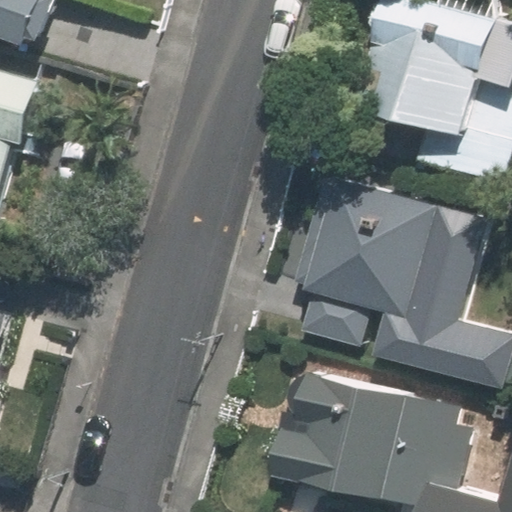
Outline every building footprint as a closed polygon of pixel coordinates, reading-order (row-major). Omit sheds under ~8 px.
[(0,0),(0,14),(59,36),(71,0),(0,0)] [(511,16),(448,0),(388,0),(363,100),(492,133),(507,75),(511,75),(511,16)] [(51,140),(69,75),(0,56),(0,213),(21,220),(43,138),(51,140)] [(487,209),(356,175),(317,325),(379,340),(388,305),(401,308),(391,344),(423,352),(433,314),(458,321),(487,209)] [(0,304),(0,445),(8,448),(26,379),(0,372),(0,334),(7,306),(0,304)] [(495,410),(322,366),(297,462),(470,506),(495,410)] [(511,511),(511,492),(488,486),(481,511),(511,511)]
